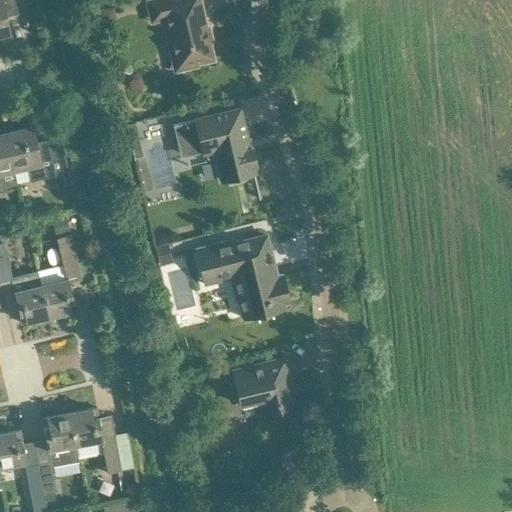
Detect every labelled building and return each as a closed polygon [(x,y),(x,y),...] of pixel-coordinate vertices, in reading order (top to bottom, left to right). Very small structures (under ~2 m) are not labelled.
[(0,0),(0,33),(9,31),(4,12),(16,9),(17,14),(18,13),(14,0),(0,0)] [(185,68),(197,65),(196,63),(213,59),(200,0),(149,0),(147,1),(150,17),(165,14),(171,42),(168,43),(172,60),(185,68)] [(117,19),(114,6),(101,9),(103,22),(117,19)] [(253,146),(248,147),(239,109),(220,113),(177,124),(174,124),(178,141),(181,154),(201,149),(202,154),(212,152),(213,157),(218,179),(229,177),(230,180),(230,181),(234,182),(237,182),(241,181),(244,179),(247,177),(246,176),(245,174),(253,172),(254,172),(252,165),(257,164),(253,146)] [(143,156),(135,122),(126,124),(134,158),(143,156)] [(32,126),(5,133),(13,169),(26,166),(30,181),(56,175),(56,171),(52,158),(48,139),(47,139),(48,144),(37,146),(32,126)] [(0,192),(4,191),(0,174),(0,171),(1,172),(13,169),(5,133),(0,134),(0,192)] [(55,235),(68,232),(65,219),(52,222),(55,235)] [(37,270),(49,316),(76,309),(75,307),(71,308),(69,301),(76,300),(70,276),(79,273),(70,234),(56,238),(62,264),(37,270)] [(271,262),(272,262),(265,234),(246,239),(235,241),(234,238),(194,248),(201,274),(216,270),(219,281),(229,279),(234,299),(237,298),(242,317),(258,314),(259,320),(273,316),(272,311),(285,307),(283,303),(290,302),(283,274),(274,276),(271,262)] [(49,316),(37,270),(11,277),(2,242),(0,242),(0,281),(11,279),(19,313),(24,312),(25,319),(21,321),(21,322),(49,316)] [(155,246),(160,265),(173,262),(168,243),(155,246)] [(261,414),(277,411),(297,406),(284,357),(265,362),(231,371),(240,406),(258,402),(261,414)] [(69,412),(75,444),(101,439),(103,439),(98,416),(94,417),(92,410),(97,409),(97,407),(69,412)] [(50,461),(38,463),(43,492),(45,502),(55,500),(54,490),(56,490),(52,466),(79,460),(78,457),(75,444),(69,412),(42,417),(42,419),(47,418),(48,425),(43,426),(45,436),(50,461)] [(19,429),(0,432),(0,466),(26,462),(22,441),(21,438),(16,439),(15,432),(20,431),(19,429)] [(127,429),(113,431),(115,440),(120,468),(134,465),(127,429)] [(103,452),(107,472),(121,470),(120,468),(115,440),(101,443),(103,452)] [(31,495),(43,492),(38,463),(26,465),(25,465),(30,495),(31,495)] [(121,511),(135,511),(133,498),(120,500),(121,511)]
